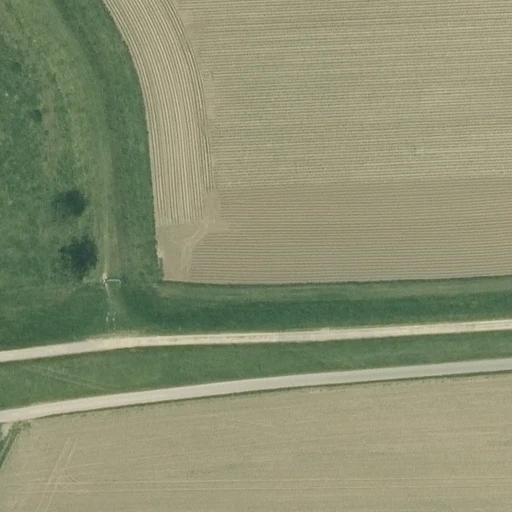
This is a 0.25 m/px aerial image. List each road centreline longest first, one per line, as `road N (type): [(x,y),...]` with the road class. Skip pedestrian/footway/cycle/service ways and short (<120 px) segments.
road 1 (unclassified): [(0,417),(511,364)]
road 2 (track): [(0,360),(130,343),(511,323)]
